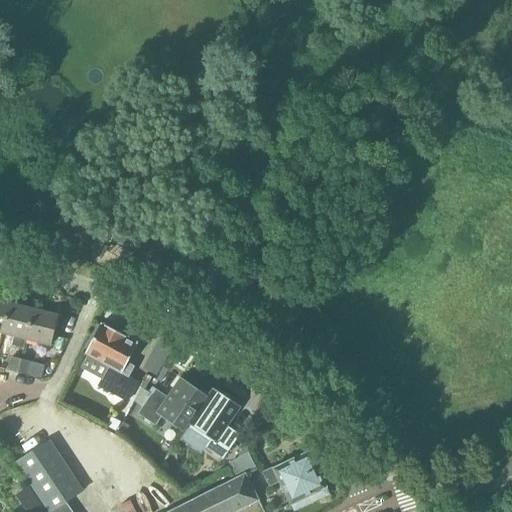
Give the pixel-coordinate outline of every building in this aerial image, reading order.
[(1,212),(0,216),(0,239),(11,241),(16,215),(1,212)] [(24,349),(34,310),(10,304),(2,334),(14,337),(11,346),(24,349)] [(35,310),(27,340),(51,346),(58,316),(35,310)] [(101,324),(85,354),(108,367),(98,386),(127,402),(138,381),(129,377),(134,367),(127,363),(137,343),(115,331),(114,327),(108,324),(104,325),(101,324)] [(8,370),(18,373),(22,359),(12,357),(8,370)] [(22,359),(18,373),(28,376),(31,362),(22,359)] [(207,396),(180,378),(167,397),(155,388),(151,394),(141,387),(132,400),(142,407),(138,414),(156,426),(162,417),(184,432),(207,396)] [(241,407),(213,388),(184,432),(189,425),(211,439),(205,448),(223,460),(240,435),(228,427),(241,407)] [(111,417),(106,426),(116,431),(120,421),(111,417)] [(49,441),(16,463),(33,488),(48,511),(73,511),(66,502),(83,490),(49,441)] [(294,511),(330,495),(326,488),(309,451),(263,473),(270,487),(279,482),(293,511),(294,511)] [(228,463),(235,475),(254,465),(248,454),(228,463)] [(245,474),(169,511),(235,511),(258,501),(245,474)] [(46,511),(32,490),(19,500),(26,511),(46,511)]
